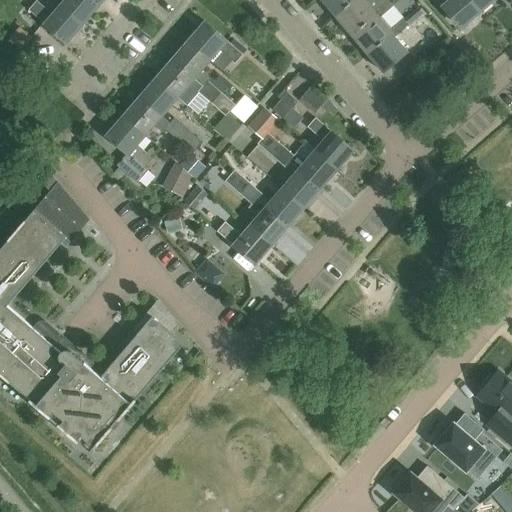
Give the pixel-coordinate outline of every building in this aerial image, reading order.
[(64,0),(61,4),(83,23),(99,5),(93,0),(64,0)] [(321,0),(335,15),(352,0),(321,0)] [(352,0),(335,15),(351,34),(375,13),(374,12),(364,0),(365,0),(352,0)] [(438,0),(443,6),(461,27),(480,11),(471,0),(438,0)] [(471,0),(480,11),(493,0),(471,0)] [(83,23),(61,4),(52,14),(37,1),(29,10),(66,42),(83,23)] [(351,34),(367,53),(391,32),(390,31),(380,19),(393,9),(387,2),(374,12),(375,13),(351,34)] [(403,20),(390,31),(391,32),(367,53),(384,73),(408,52),(396,38),(409,28),(403,20)] [(211,60),(218,51),(234,64),(242,54),(226,41),(227,40),(206,22),(189,41),(211,60)] [(201,71),(211,60),(189,41),(172,60),(194,79),(193,80),(203,89),(199,94),(211,105),(220,94),(208,83),(211,80),(201,71)] [(156,79),(178,98),(188,106),(199,94),(203,89),(193,80),(194,79),(172,60),(156,79)] [(156,79),(139,98),(161,117),(178,98),(156,79)] [(259,106),(243,92),(235,101),(251,115),(259,106)] [(236,107),(220,94),(211,105),(226,118),(236,107)] [(298,103),(288,94),(273,112),(295,131),(304,120),(292,110),(298,103)] [(145,136),(161,117),(139,98),(123,117),(145,136)] [(250,128),(264,141),(268,135),(276,126),(262,114),(250,128)] [(153,159),(137,145),(145,136),(123,117),(107,136),(127,153),(117,165),(119,167),(112,175),(118,182),(127,174),(137,183),(149,169),(146,167),(153,159)] [(229,142),(241,128),(228,117),(216,131),(229,142)] [(332,131),(332,132),(316,118),(307,129),(323,142),(316,151),(337,169),(353,150),(332,131)] [(202,143),(188,131),(179,141),(193,152),(202,143)] [(268,135),(264,141),(259,146),(273,158),(282,147),(268,135)] [(291,165),(298,172),(299,170),(321,188),(337,169),(316,151),(306,162),(297,155),(295,158),(282,147),(273,158),(286,171),(291,165)] [(192,177),(175,163),(162,187),(181,197),(192,177)] [(253,166),(248,178),(266,185),(270,173),(253,166)] [(298,172),(283,189),(304,207),(321,188),(299,170),(298,172)] [(226,184),(240,196),(249,185),(235,173),(226,184)] [(184,343),(153,316),(137,334),(138,334),(101,377),(85,363),(71,351),(69,350),(67,350),(65,350),(63,351),(61,352),(50,343),(50,342),(7,305),(65,238),(71,242),(90,220),(58,182),(34,209),(25,220),(24,220),(7,240),(8,240),(0,249),(0,375),(9,383),(9,382),(29,400),(49,417),(58,424),(57,425),(77,442),(78,441),(91,452),(95,447),(113,427),(119,419),(120,419),(137,399),(136,399),(184,343)] [(258,218),(251,226),(272,245),(288,226),(267,208),(266,209),(259,202),(263,197),(249,185),(240,196),(252,207),(249,210),(258,218)] [(194,210),(207,195),(197,186),(184,201),(194,210)] [(283,189),(267,208),(288,226),(304,207),(283,189)] [(176,219),(165,222),(168,233),(179,230),(176,219)] [(255,264),(272,245),(251,226),(242,237),(227,223),(219,232),(234,246),(255,264)] [(483,390),(477,396),(497,413),(487,425),(511,446),(511,381),(499,371),(494,377),(491,374),(479,387),(483,390)] [(445,433),(436,444),(477,480),(503,450),(481,432),(474,441),(451,421),(442,431),(445,433)] [(398,488),(394,492),(417,511),(442,511),(448,506),(453,510),(464,497),(443,479),(433,491),(417,478),(411,473),(408,477),(405,475),(395,486),(398,488)]
